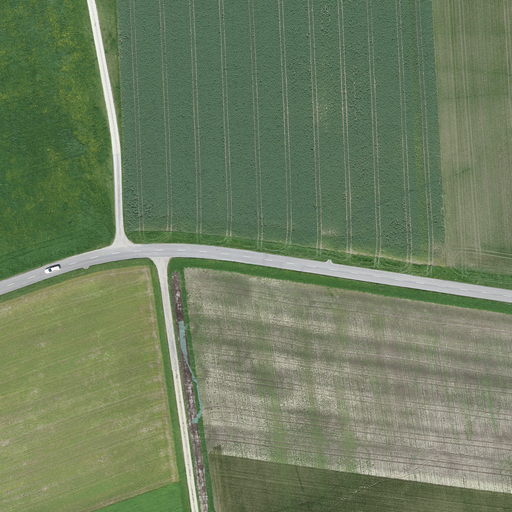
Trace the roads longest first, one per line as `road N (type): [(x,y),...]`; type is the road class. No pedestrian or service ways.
road 1 (unclassified): [(0,292),(106,256),(153,253),(511,306)]
road 2 (track): [(153,253),(187,511)]
road 3 (track): [(106,256),(112,143),(84,0)]
